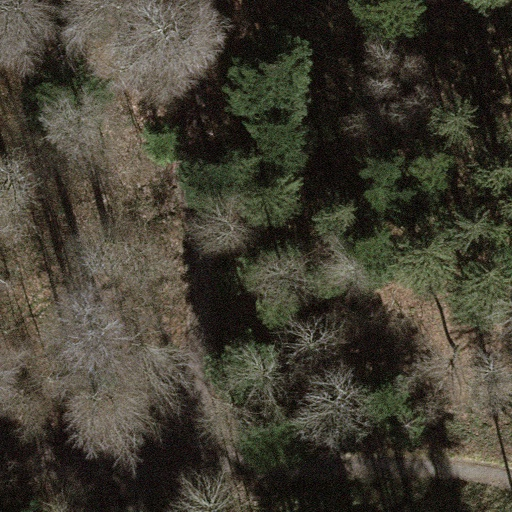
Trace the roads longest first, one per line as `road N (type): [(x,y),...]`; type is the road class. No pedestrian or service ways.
road 1 (track): [(156,467),(200,335),(195,0)]
road 2 (track): [(0,445),(156,467)]
